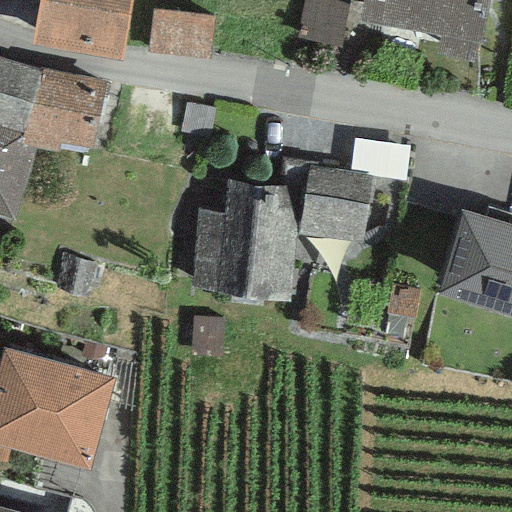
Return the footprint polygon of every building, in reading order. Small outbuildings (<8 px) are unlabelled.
[(131,0),(38,0),(34,32),(125,45),(131,0)] [(161,0),(159,0),(156,45),(216,50),(221,6),(161,0)] [(477,0),(347,0),(343,24),(468,48),(477,0)] [(103,85),(0,54),(0,110),(88,137),(103,85)] [(32,135),(0,126),(0,200),(12,204),(32,135)] [(225,208),(200,205),(192,276),(295,288),(302,230),(367,237),(372,191),(229,174),(225,208)] [(511,214),(462,199),(438,276),(511,299),(511,214)] [(84,371),(0,349),(0,443),(62,459),(84,371)] [(52,511),(0,497),(0,511),(52,511)]
